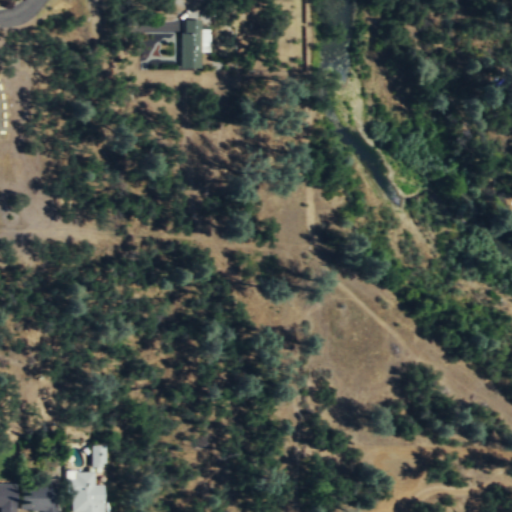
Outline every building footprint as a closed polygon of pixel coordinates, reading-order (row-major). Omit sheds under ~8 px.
[(178,69),(198,69),(199,21),(179,20),(178,69)] [(91,467),(105,467),(104,446),(91,446),(91,467)] [(67,472),(67,511),(102,511),(102,484),(94,484),(93,472),(67,472)] [(0,511),(12,511),(12,485),(0,485),(0,511)] [(20,511),(55,511),(55,489),(19,489),(20,511)]
